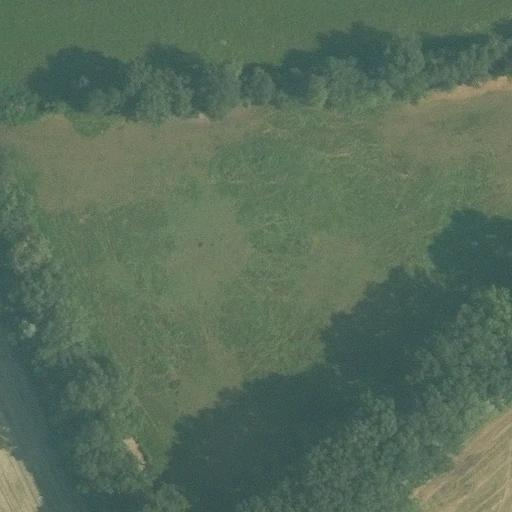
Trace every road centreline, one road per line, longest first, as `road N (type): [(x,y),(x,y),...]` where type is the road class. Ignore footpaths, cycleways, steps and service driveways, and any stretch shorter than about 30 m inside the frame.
road 1 (track): [(164,511),(0,177)]
road 2 (track): [(324,511),(511,345)]
road 3 (unclassified): [(365,511),(511,385)]
